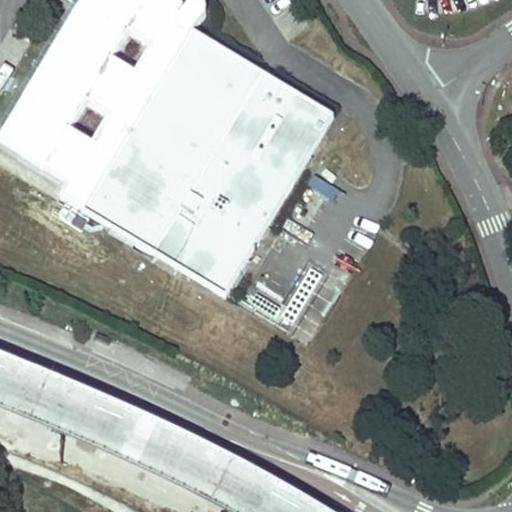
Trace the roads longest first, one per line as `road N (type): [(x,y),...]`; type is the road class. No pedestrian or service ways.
road 1 (unclassified): [(422,511),(385,488),(0,323)]
road 2 (unclassified): [(0,360),(241,474),(293,511)]
road 3 (residential): [(428,97),(496,224),(511,283)]
